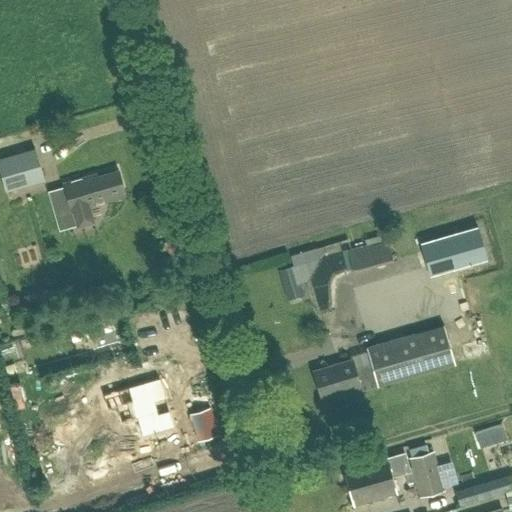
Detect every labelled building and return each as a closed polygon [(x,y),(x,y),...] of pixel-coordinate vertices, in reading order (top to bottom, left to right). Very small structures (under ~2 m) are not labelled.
[(0,158),(0,174),(5,191),(43,179),(34,149),(0,158)] [(120,170),(99,176),(98,173),(64,183),(72,211),(74,211),(78,227),(95,222),(91,206),(127,195),(120,170)] [(430,274),(435,273),(488,258),(478,225),(421,241),(430,274)] [(353,268),(393,257),(388,239),(349,250),(353,268)] [(293,265),(278,269),(282,284),(298,279),(293,265)] [(362,294),(368,317),(426,302),(420,279),(362,294)] [(440,324),(364,346),(370,365),(356,369),(353,359),(314,371),(322,399),(342,393),(346,405),(365,400),(363,391),(452,365),(440,324)] [(159,377),(93,397),(97,412),(106,410),(111,425),(136,418),(141,437),(174,427),(159,377)] [(485,428),(475,432),(479,446),(490,443),(485,428)] [(433,451),(408,457),(418,498),(443,491),(433,451)] [(397,493),(393,477),(410,472),(405,455),(387,460),(388,464),(345,476),(352,499),(352,498),(354,506),(397,493)] [(460,504),(511,489),(511,472),(456,489),(460,504)]
